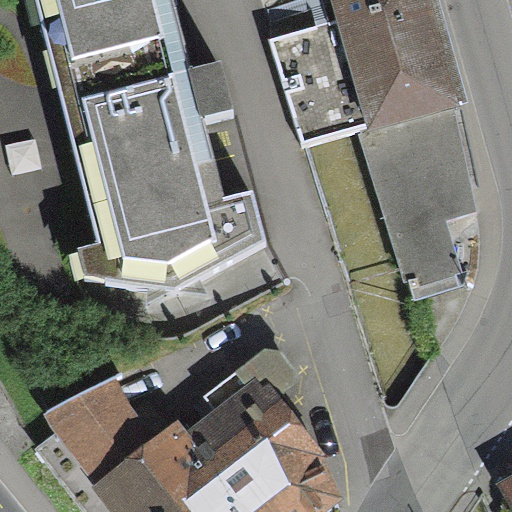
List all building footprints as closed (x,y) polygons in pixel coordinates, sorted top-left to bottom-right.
[(31,0),(100,269),(82,272),(87,299),(180,314),(268,262),(255,210),(226,217),(208,138),(233,132),(221,83),(190,91),(168,0),(31,0)] [(357,145),(455,115),(471,110),(439,0),(313,0),(316,6),(327,3),(336,32),(269,48),(304,160),(332,152),(357,145)] [(455,115),(357,145),(404,293),(409,292),(415,307),(460,292),(457,281),(462,280),(448,229),(478,219),(455,115)] [(343,511),(324,471),(327,469),(279,413),(295,400),(298,383),(282,365),(267,363),(206,407),(217,421),(188,445),(179,435),(166,445),(124,385),(45,425),(55,441),(37,457),(78,511),(343,511)] [(511,511),(511,488),(497,497),(505,511),(511,511)]
